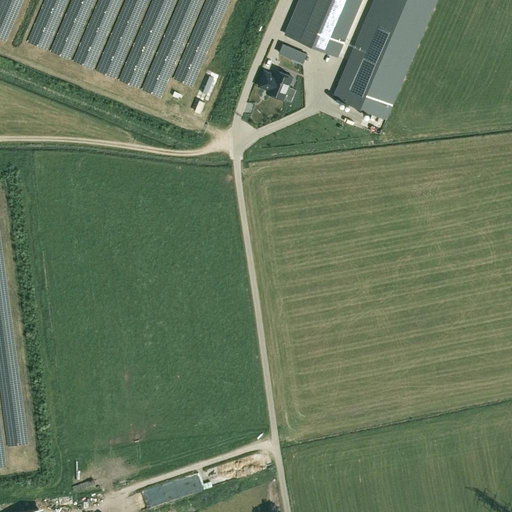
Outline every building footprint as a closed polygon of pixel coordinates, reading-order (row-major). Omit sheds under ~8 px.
[(360,0),(299,0),(285,34),(337,56),(360,0)] [(373,0),(333,96),(386,118),(436,0),(373,0)] [(307,54),(282,44),(279,53),(303,63),(307,54)] [(282,99),(283,98),(288,86),(292,76),(276,70),(274,75),(264,71),(258,85),(265,88),(265,87),(268,89),(266,92),(282,99)] [(205,103),(199,100),(194,111),(200,114),(205,103)] [(261,453),(227,462),(230,474),(264,465),(261,453)] [(190,475),(179,478),(182,490),(193,488),(190,475)] [(164,495),(174,492),(172,484),(162,486),(164,495)]
